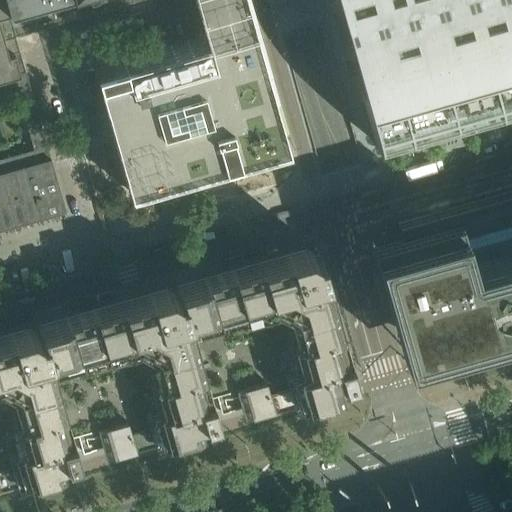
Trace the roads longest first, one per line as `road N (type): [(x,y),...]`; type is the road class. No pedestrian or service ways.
road 1 (residential): [(93,283),(34,59),(56,36),(150,8)]
road 2 (residential): [(320,215),(93,283)]
road 3 (residential): [(257,0),(320,215)]
road 4 (residential): [(336,211),(511,159)]
road 5 (residential): [(386,382),(336,211)]
road 6 (secondary): [(348,465),(188,511)]
